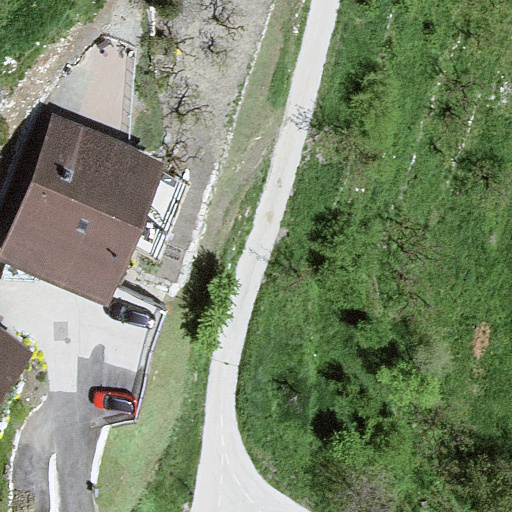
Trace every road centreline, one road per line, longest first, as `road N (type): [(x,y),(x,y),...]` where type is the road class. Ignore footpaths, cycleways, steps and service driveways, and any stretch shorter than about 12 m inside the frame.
road 1 (residential): [(324,0),(310,76),(224,372),(223,455),(236,511)]
road 2 (residential): [(60,299),(81,511)]
